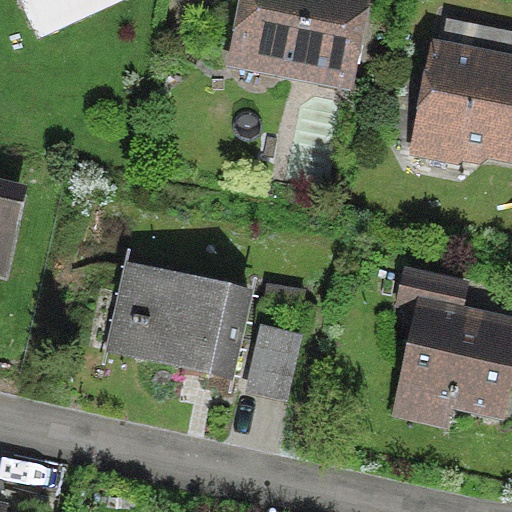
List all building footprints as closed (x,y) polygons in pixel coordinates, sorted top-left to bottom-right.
[(21,0),(36,32),(108,0),(21,0)] [(357,0),(230,0),(229,5),(244,8),(237,42),(276,50),(272,69),(341,83),(357,0)] [(486,154),(511,159),(511,37),(443,24),(436,56),(433,55),(416,140),(454,148),(461,159),(475,162),(486,154)] [(0,264),(16,195),(0,191),(0,264)] [(135,360),(226,381),(244,299),(127,273),(115,328),(141,334),(135,360)] [(498,416),(511,351),(511,332),(454,319),(461,290),(402,277),(395,307),(416,312),(397,394),(498,416)] [(244,392),(280,400),(293,343),(257,335),(244,392)]
